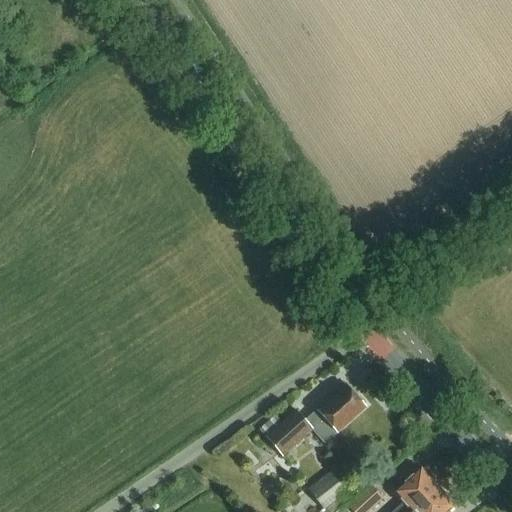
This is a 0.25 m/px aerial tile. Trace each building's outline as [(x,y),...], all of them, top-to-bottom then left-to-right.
[(295,408),(279,421),(275,416),(260,429),(281,453),(311,428),(323,442),(365,406),(346,383),(304,418),(295,408)] [(393,492),(404,503),(393,511),(409,511),(437,487),(419,468),(393,492)] [(308,491),(326,511),(336,511),(352,499),(329,473),(308,491)] [(348,507),(352,511),(369,511),(383,500),(370,486),(348,507)] [(409,511),(445,511),(453,505),(437,487),(409,511)]
